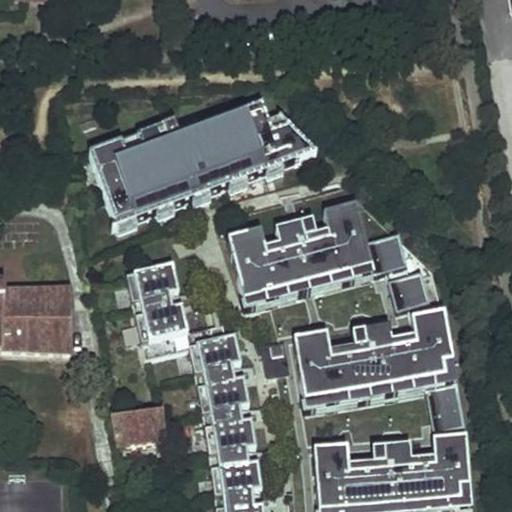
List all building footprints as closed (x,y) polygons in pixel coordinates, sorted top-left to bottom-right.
[(88,164),(118,243),(137,235),(135,230),(154,223),(156,229),(175,221),(173,216),(190,209),(192,215),(211,208),(209,203),(226,196),(228,201),(248,194),(246,189),(264,182),(266,187),(284,180),(282,176),(314,163),(279,128),(267,132),(261,115),(178,146),(173,133),(88,164)] [(473,511),(467,445),(456,447),(454,438),(465,436),(457,393),(444,321),(432,323),(424,282),(409,285),(398,244),(366,253),(355,215),(323,224),(328,242),(315,245),(311,231),(275,241),(279,255),(265,259),(260,241),(227,251),(243,309),(241,310),(244,320),(386,281),(397,320),(409,317),(415,345),(392,349),(389,335),(352,342),(355,356),(330,361),(327,343),(294,349),(305,409),(302,410),(305,421),(426,398),(436,448),(434,448),(436,467),(413,469),(411,455),(374,458),(375,472),(350,474),(349,456),(315,459),(319,511),(473,511)] [(163,277),(170,304),(179,301),(172,275),(163,277)] [(0,356),(71,358),(69,296),(3,295),(3,278),(0,277),(0,356)] [(134,319),(171,310),(170,304),(163,277),(126,286),(134,319)] [(134,319),(140,352),(179,342),(173,316),(171,310),(134,319)] [(173,316),(179,342),(186,341),(188,340),(182,314),(173,316)] [(196,383),(233,374),(227,347),(223,332),(188,340),(186,341),(196,383)] [(227,347),(233,374),(242,372),(235,345),(227,347)] [(280,354),(260,358),(265,387),(286,383),(280,354)] [(204,424),(241,416),(236,388),(233,374),(196,383),(204,424)] [(236,388),(241,416),(251,414),(245,387),(236,388)] [(107,406),(115,454),(165,446),(165,443),(161,414),(158,397),(107,406)] [(211,464),(248,457),(244,430),(241,416),(204,424),(211,464)] [(244,430),(248,457),(258,456),(253,428),(244,430)] [(217,503),(255,499),(251,472),(248,457),(211,464),(217,503)] [(251,472),(255,499),(264,498),(260,470),(251,472)] [(217,503),(218,511),(256,511),(255,499),(217,503)]
